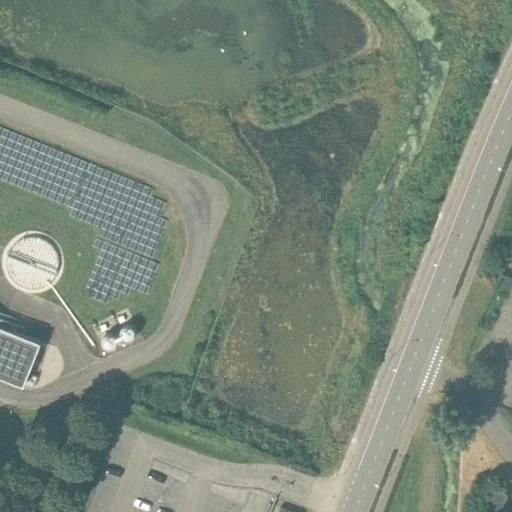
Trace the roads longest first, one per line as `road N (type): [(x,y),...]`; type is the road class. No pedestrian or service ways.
road 1 (tertiary): [(415,352),(511,107)]
road 2 (tertiary): [(354,511),(415,352)]
road 3 (residential): [(511,439),(490,411),(415,352)]
